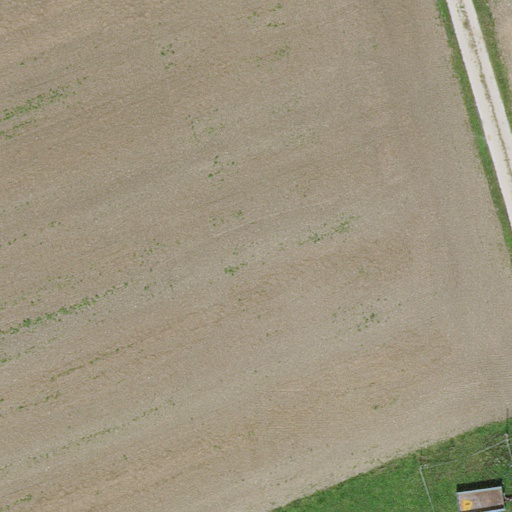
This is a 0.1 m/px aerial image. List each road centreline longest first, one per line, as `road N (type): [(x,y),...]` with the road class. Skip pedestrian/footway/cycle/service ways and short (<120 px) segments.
road 1 (track): [(451,0),(511,208)]
road 2 (track): [(311,511),(511,430)]
